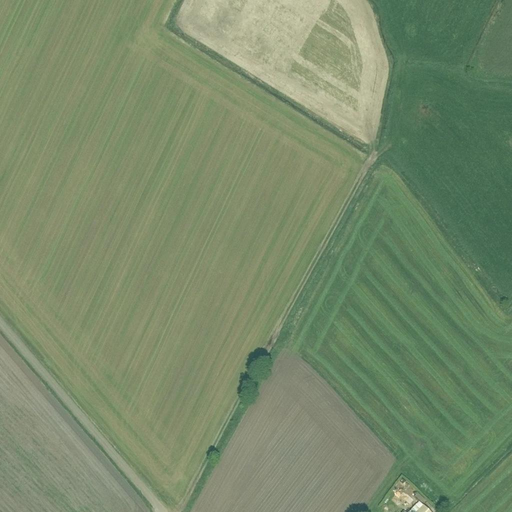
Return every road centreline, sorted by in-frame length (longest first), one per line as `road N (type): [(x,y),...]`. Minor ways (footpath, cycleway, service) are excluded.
road 1 (unclassified): [(160,511),(0,325)]
road 2 (track): [(178,511),(280,332)]
